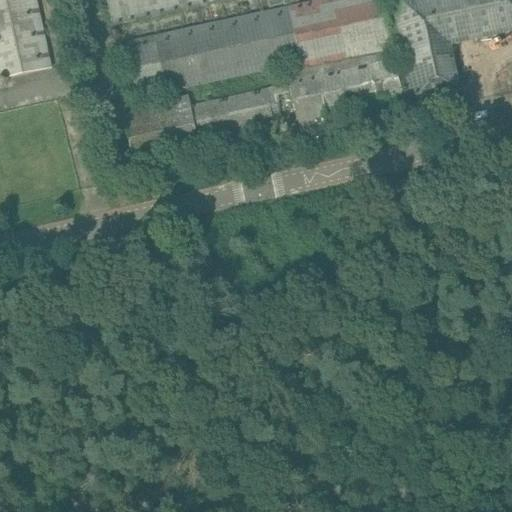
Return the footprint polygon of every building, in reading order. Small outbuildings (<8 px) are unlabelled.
[(0,0),(0,79),(51,68),(36,0),(0,0)] [(106,0),(112,26),(230,0),(106,0)] [(286,74),(393,51),(381,0),(326,0),(125,44),(137,99),(285,66),(286,74)] [(511,32),(511,0),(387,0),(408,100),(459,89),(450,46),(511,32)] [(190,108),(188,97),(121,112),(134,169),(208,152),(206,145),(291,126),(292,131),(287,132),(288,140),(327,132),(324,118),(404,101),(395,62),(190,108)]
